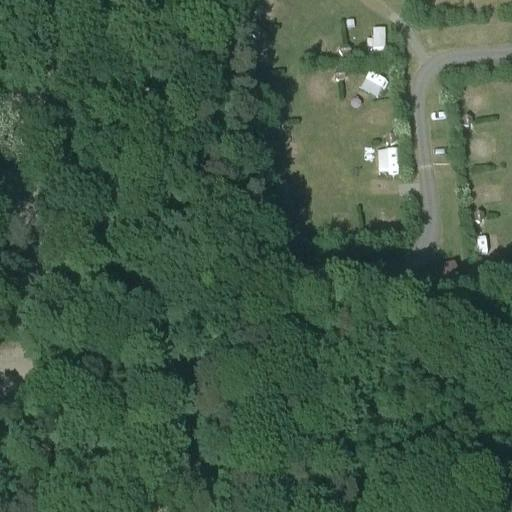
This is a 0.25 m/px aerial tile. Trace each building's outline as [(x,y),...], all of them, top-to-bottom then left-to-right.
[(286,14),(285,2),(255,3),(255,16),(286,14)] [(247,36),(255,39),(258,36),(258,30),(254,26),(247,32),(247,36)] [(318,29),(318,47),(335,47),(335,29),(318,29)] [(338,53),(342,60),(346,60),(349,51),(346,46),(341,47),(338,53)] [(249,49),(249,70),(278,69),(277,49),(249,49)] [(339,70),(335,70),(333,79),(336,83),(342,82),(344,76),(339,70)] [(359,78),(360,97),(380,97),(380,77),(359,78)] [(364,112),(368,134),(385,131),(381,109),(364,112)] [(470,121),(466,117),(459,123),(459,127),(467,129),(470,127),(470,121)] [(278,119),(271,125),(271,128),(278,131),(282,128),(282,122),(278,119)] [(397,143),(397,139),(391,135),(385,140),(385,145),(390,148),(397,143)] [(301,138),(282,139),(283,158),(302,157),(301,138)] [(365,151),(366,176),(394,174),(393,150),(365,151)] [(296,192),(296,172),(279,173),(279,193),(296,192)] [(470,183),(473,203),(499,199),(496,178),(470,183)] [(287,199),(280,205),(280,208),(288,211),(292,208),(292,202),(287,199)] [(477,212),(470,218),(470,222),(478,225),(481,222),(482,216),(477,212)] [(363,232),(358,232),(355,238),(359,245),(363,245),(366,236),(363,232)] [(499,258),(494,232),(473,237),(478,263),(499,258)] [(444,286),(458,285),(459,280),(452,266),(445,268),(440,282),(444,286)]
